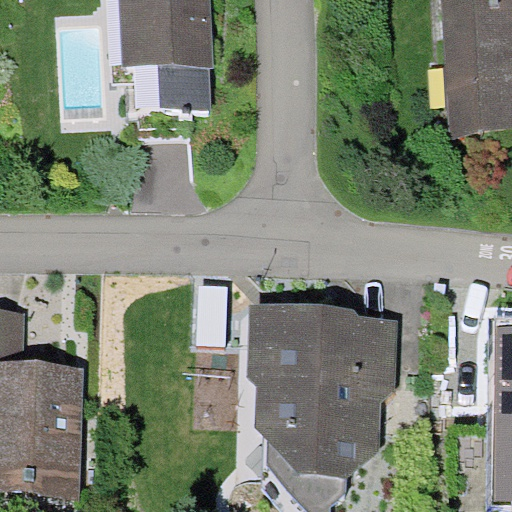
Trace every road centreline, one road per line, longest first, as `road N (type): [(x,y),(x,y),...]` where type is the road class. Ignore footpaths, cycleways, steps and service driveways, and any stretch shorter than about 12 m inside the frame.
road 1 (residential): [(0,246),(290,255)]
road 2 (residential): [(285,0),(290,255)]
road 3 (residential): [(290,255),(511,272)]
